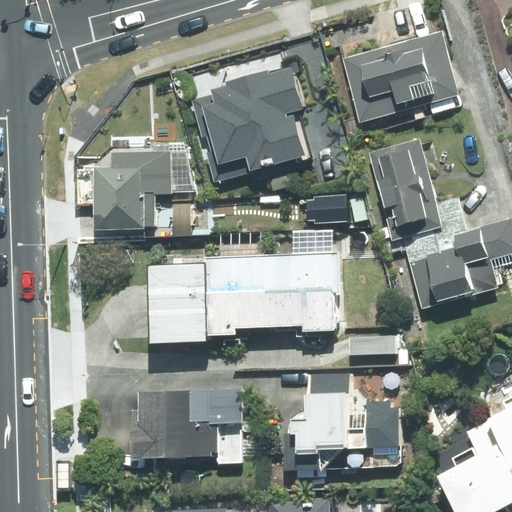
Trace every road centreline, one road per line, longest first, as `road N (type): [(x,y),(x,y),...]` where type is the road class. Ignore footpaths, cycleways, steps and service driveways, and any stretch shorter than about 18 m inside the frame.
road 1 (primary): [(1,41),(19,511)]
road 2 (secondary): [(121,8),(1,41)]
